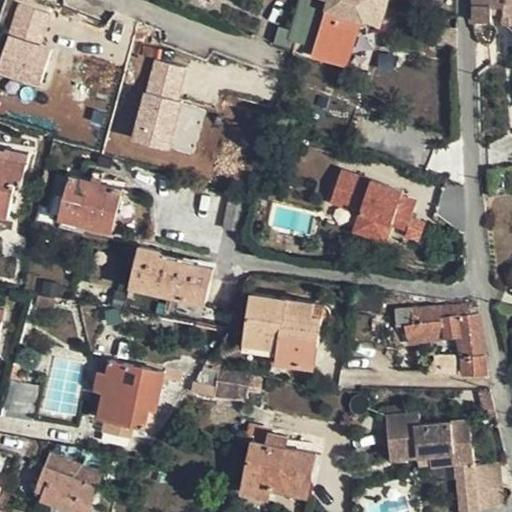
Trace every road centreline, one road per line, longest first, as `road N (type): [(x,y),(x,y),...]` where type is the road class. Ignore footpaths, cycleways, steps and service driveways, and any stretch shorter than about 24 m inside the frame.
road 1 (residential): [(465,0),(483,286),(511,420)]
road 2 (unknown): [(483,286),(394,288),(258,264)]
road 3 (residential): [(118,0),(271,55)]
